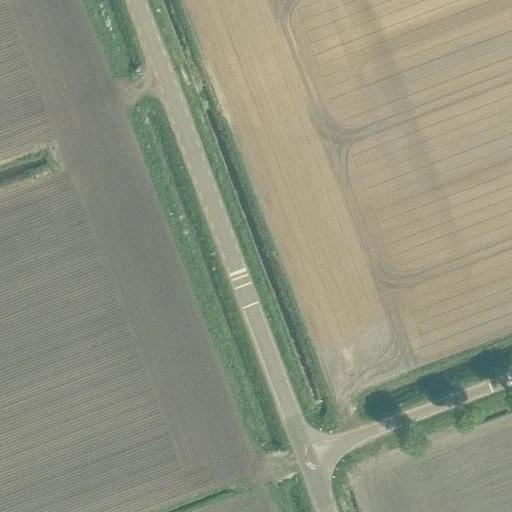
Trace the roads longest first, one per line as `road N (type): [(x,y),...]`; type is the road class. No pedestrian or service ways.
road 1 (unclassified): [(306,456),(136,0)]
road 2 (unclassified): [(306,456),(511,379)]
